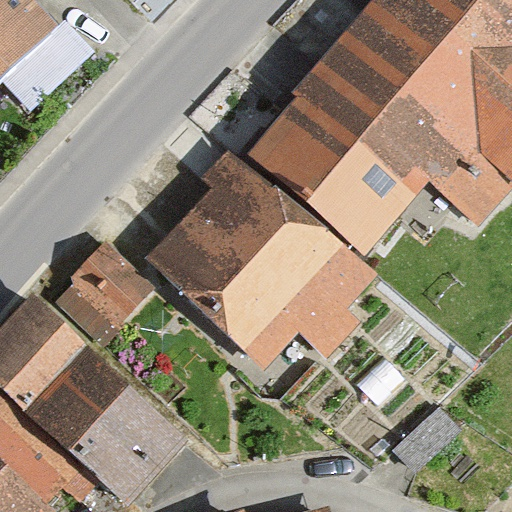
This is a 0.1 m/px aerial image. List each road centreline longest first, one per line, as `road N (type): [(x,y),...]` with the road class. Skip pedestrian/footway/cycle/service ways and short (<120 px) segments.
road 1 (tertiary): [(0,251),(244,0)]
road 2 (residential): [(182,511),(233,491),(287,485),(396,511)]
